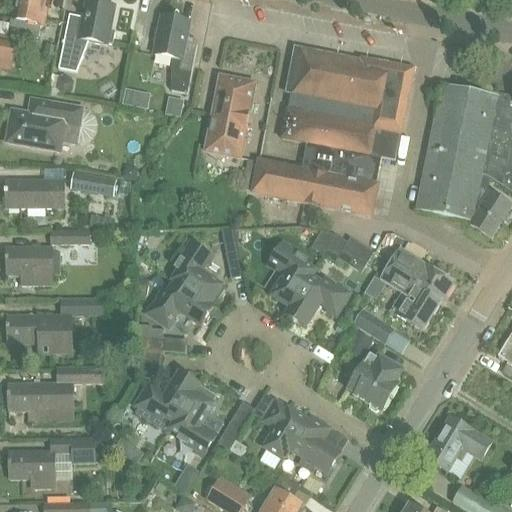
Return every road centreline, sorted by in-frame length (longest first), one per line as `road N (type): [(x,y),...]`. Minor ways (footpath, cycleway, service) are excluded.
road 1 (tertiary): [(397,449),(510,266)]
road 2 (residential): [(275,374),(282,348),(273,332),(247,325),(230,333),(222,360),(231,377),(248,385),(267,381)]
road 3 (primary): [(511,30),(349,0)]
road 4 (residential): [(397,449),(275,374)]
